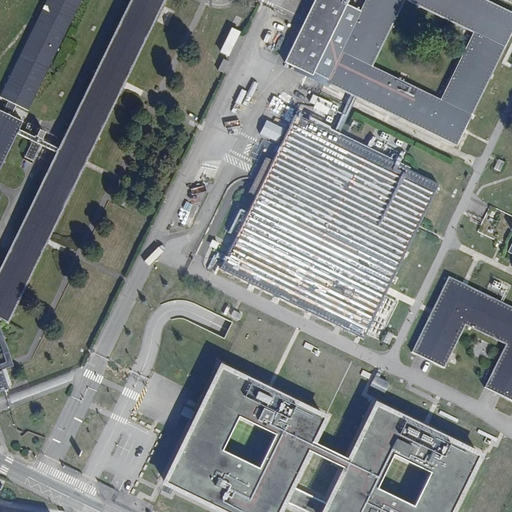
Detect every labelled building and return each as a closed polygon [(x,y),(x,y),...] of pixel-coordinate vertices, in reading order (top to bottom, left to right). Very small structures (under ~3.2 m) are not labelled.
[(0,110),(0,168),(17,133),(39,144),(41,140),(45,133),(40,130),(36,138),(19,129),(23,122),(11,116),(17,105),(28,111),(81,0),(46,0),(0,96),(8,101),(3,112),(0,110)] [(0,319),(0,320),(7,323),(47,240),(85,163),(123,84),(164,0),(130,0),(59,149),(50,145),(48,148),(57,152),(0,268),(0,319)] [(313,72),(327,78),(326,81),(325,82),(351,94),(357,97),(457,146),(511,32),(511,12),(486,0),(364,0),(361,9),(348,3),(349,1),(349,0),(314,0),(284,62),(312,75),(313,72)] [(233,28),(221,52),(228,55),(240,32),(233,28)] [(351,94),(332,133),(339,136),(357,97),(351,94)] [(319,97),(314,108),(326,114),(331,103),(319,97)] [(336,325),(342,328),(364,338),(386,292),(388,287),(438,184),(339,136),(332,133),(295,115),(220,269),(336,325)] [(32,141),(23,159),(32,163),(40,145),(32,141)] [(499,160),(495,170),(501,172),(505,162),(499,160)] [(511,215),(490,205),(477,231),(504,244),(511,227),(511,215)] [(511,305),(448,275),(432,308),(429,313),(409,354),(444,371),(465,327),(507,347),(486,390),(511,402),(511,305)] [(429,313),(432,308),(388,287),(386,292),(429,313)] [(239,321),(242,315),(234,311),(231,317),(239,321)] [(0,344),(6,362),(8,368),(14,366),(0,326),(0,344)] [(6,362),(0,364),(0,370),(3,370),(8,368),(6,362)] [(0,370),(0,391),(3,390),(9,388),(8,384),(6,378),(3,370),(0,370)]
